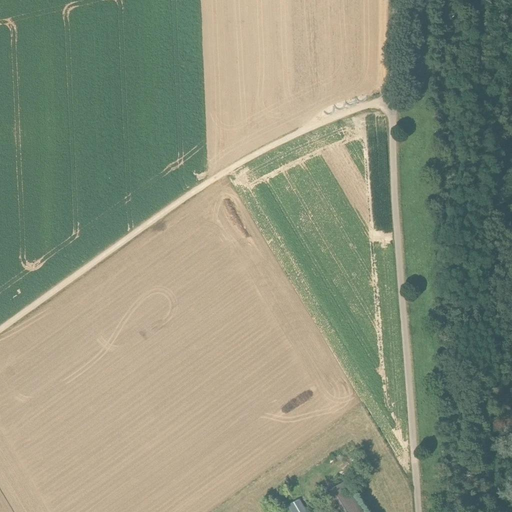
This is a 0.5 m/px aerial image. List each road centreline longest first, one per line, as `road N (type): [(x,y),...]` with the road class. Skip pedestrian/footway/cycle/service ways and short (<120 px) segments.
road 1 (unclassified): [(0,328),(200,184),(328,119),(391,98)]
road 2 (unclassified): [(417,511),(391,98)]
